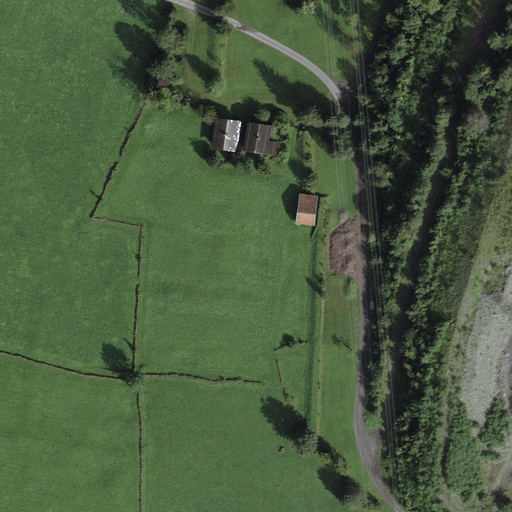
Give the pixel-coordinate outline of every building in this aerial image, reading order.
[(167,38),(166,49),(176,49),(177,39),(177,36),(174,36),(174,38),(167,38)] [(161,66),(157,86),(167,88),(171,68),(161,66)] [(216,133),(214,145),(224,147),(228,120),(215,118),(213,133),(216,133)] [(228,120),(224,147),(234,148),(236,136),(239,137),(241,122),(228,120)] [(250,123),(245,148),(265,151),(267,140),(270,141),(273,127),(250,123)] [(302,195),(298,222),(313,224),(316,197),(302,195)]
